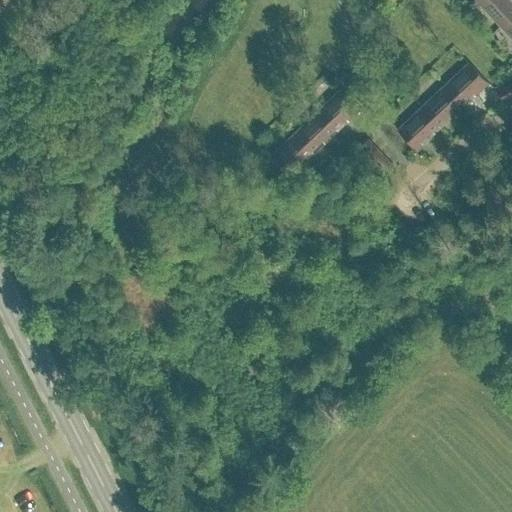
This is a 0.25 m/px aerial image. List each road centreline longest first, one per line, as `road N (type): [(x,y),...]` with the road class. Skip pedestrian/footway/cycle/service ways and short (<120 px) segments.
road 1 (primary): [(116,511),(0,286)]
road 2 (track): [(414,179),(511,106)]
